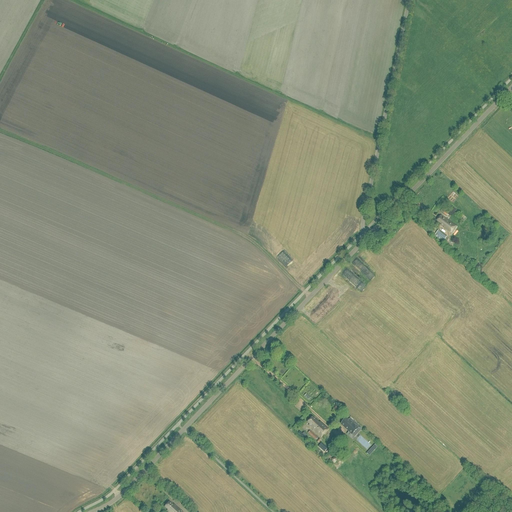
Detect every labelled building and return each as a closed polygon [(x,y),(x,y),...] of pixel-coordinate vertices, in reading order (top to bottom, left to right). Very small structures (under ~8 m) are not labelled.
[(451,233),(456,226),(441,216),(437,221),(441,224),(441,225),(444,228),(451,233)] [(447,237),(439,230),(434,236),(443,242),(447,237)] [(350,434),(355,427),(344,417),(338,424),(350,434)] [(321,436),(327,429),(320,423),(319,424),(316,422),(312,418),(309,422),(312,426),(311,427),(321,436)] [(353,436),(368,450),(372,446),(360,434),(362,431),(360,428),(353,436)] [(308,433),(316,441),(318,438),(310,431),(308,433)] [(322,443),(318,447),(322,451),(326,447),(322,443)] [(176,500),(183,507),(186,504),(179,497),(176,500)] [(168,511),(181,511),(174,505),(173,506),(169,502),(165,507),(168,510),(167,511),(168,511)]
